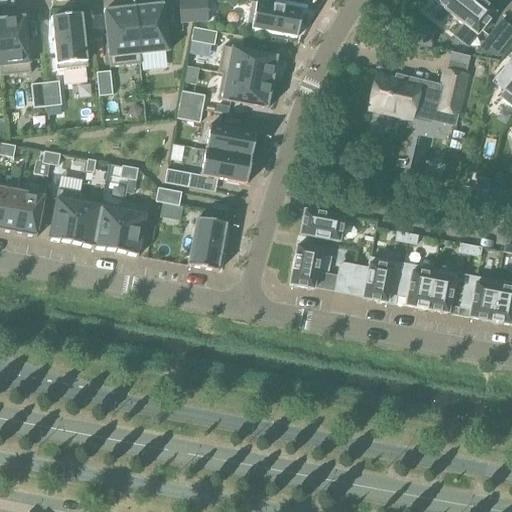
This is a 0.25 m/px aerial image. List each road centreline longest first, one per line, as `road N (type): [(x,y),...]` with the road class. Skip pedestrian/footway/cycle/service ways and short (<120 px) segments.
road 1 (secondary): [(511,478),(0,379)]
road 2 (residential): [(242,308),(300,113),(356,0)]
road 3 (secondary): [(0,458),(284,511)]
road 4 (residential): [(511,358),(242,308)]
road 5 (residential): [(0,263),(242,308)]
